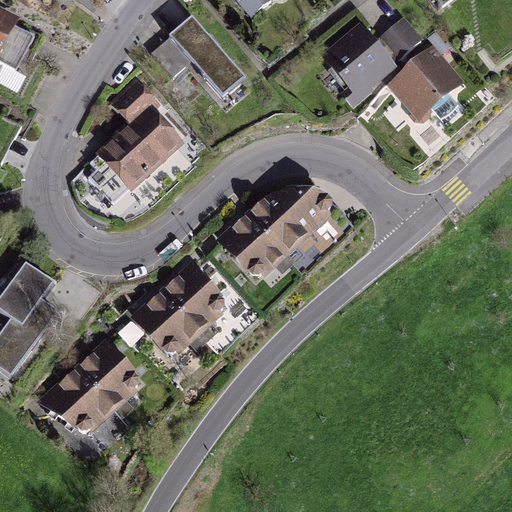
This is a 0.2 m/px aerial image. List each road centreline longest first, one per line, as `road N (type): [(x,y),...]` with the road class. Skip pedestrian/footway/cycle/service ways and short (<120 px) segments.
road 1 (residential): [(414,228),(342,164),(296,156),(248,166),(157,247),(120,263),(81,254),(39,194),(47,155),(111,33),(141,0)]
road 2 (tertiary): [(156,511),(270,355),(414,228)]
road 3 (tertiary): [(414,228),(511,138)]
